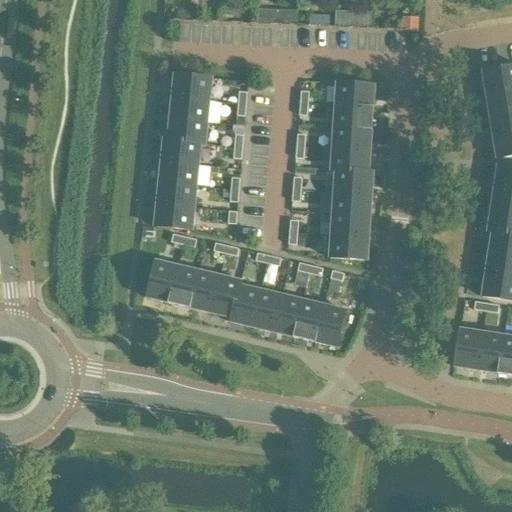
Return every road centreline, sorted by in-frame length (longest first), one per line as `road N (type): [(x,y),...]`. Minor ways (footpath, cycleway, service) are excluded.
road 1 (residential): [(437,45),(407,65),(398,221),(382,323),(367,361)]
road 2 (residential): [(367,361),(444,395),(511,406)]
road 3 (unclassified): [(317,420),(184,400)]
road 4 (unclassified): [(184,400),(54,370)]
road 5 (unclassified): [(52,396),(184,400)]
